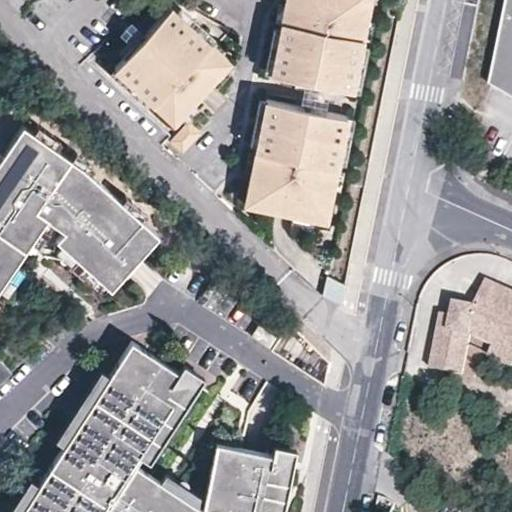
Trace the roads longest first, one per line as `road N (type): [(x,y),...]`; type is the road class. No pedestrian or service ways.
road 1 (unclassified): [(0,16),(373,366)]
road 2 (residential): [(411,187),(448,0)]
road 3 (residential): [(373,366),(411,187)]
road 4 (residential): [(344,511),(373,366)]
